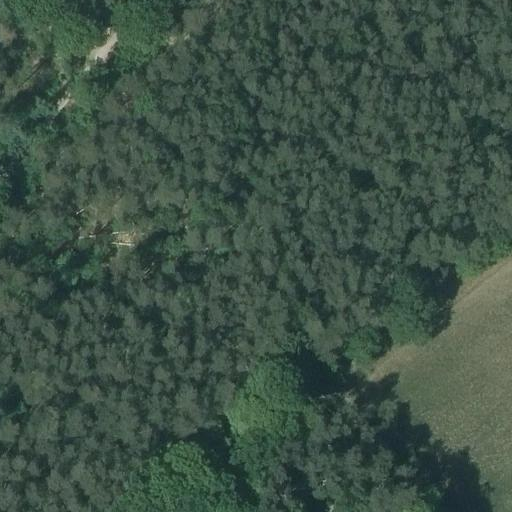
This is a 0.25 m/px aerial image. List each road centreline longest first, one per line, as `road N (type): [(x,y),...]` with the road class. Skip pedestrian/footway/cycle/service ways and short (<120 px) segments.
road 1 (track): [(0,197),(173,0)]
road 2 (track): [(327,388),(283,418),(185,511)]
road 3 (track): [(421,511),(327,388)]
